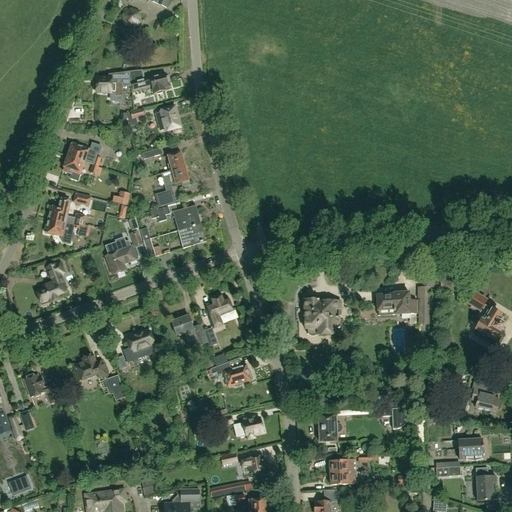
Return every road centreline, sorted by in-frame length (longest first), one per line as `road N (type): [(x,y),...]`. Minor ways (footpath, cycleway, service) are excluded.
road 1 (residential): [(0,269),(107,0)]
road 2 (unclassified): [(240,253),(511,233)]
road 3 (residential): [(294,511),(289,415),(240,253)]
road 4 (unclassified): [(240,253),(212,164),(191,0)]
road 5 (residential): [(0,340),(240,253)]
